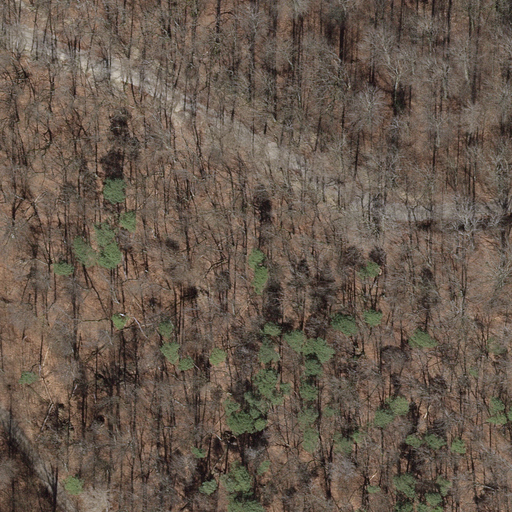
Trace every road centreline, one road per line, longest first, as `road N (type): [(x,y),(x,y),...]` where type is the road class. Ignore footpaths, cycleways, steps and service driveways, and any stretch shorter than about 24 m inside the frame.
road 1 (track): [(0,29),(167,90),(373,206),(418,214),(511,204)]
road 2 (track): [(0,409),(75,511)]
